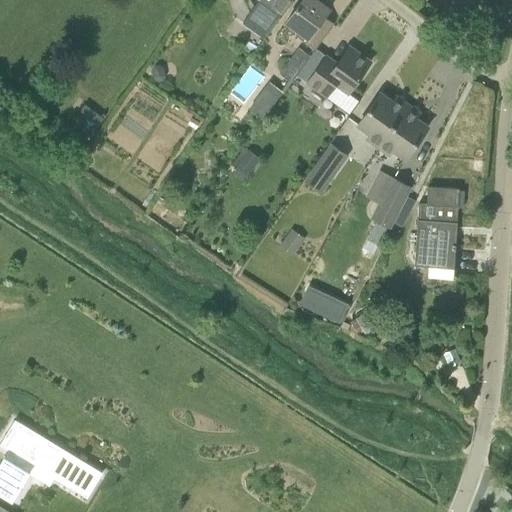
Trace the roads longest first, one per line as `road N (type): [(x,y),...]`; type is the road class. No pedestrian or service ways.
road 1 (residential): [(457,511),(484,428),(505,178)]
road 2 (residential): [(511,77),(435,37),(386,0)]
